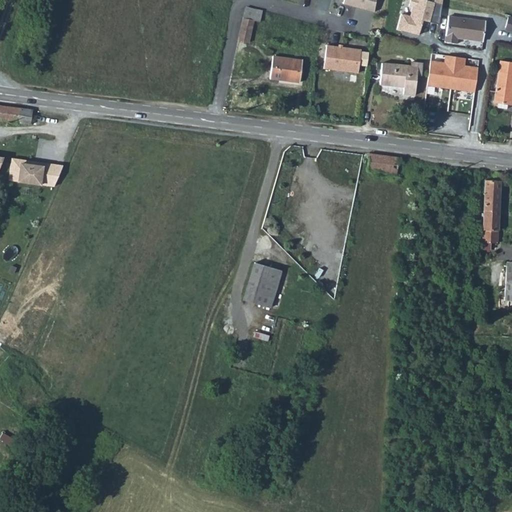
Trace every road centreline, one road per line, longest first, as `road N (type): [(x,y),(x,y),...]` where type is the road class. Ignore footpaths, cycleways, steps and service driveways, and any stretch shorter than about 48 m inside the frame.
road 1 (track): [(0,338),(48,367),(53,411),(212,488),(305,511)]
road 2 (secondary): [(511,162),(212,123)]
road 3 (secondary): [(212,123),(0,92)]
road 4 (track): [(186,475),(212,407),(235,305)]
road 5 (residential): [(212,123),(239,0)]
